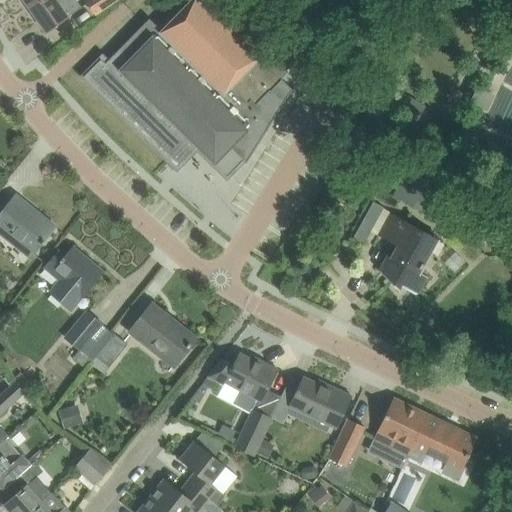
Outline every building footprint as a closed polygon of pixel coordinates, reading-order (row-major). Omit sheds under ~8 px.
[(23,0),(30,9),(42,0),(23,0)] [(77,0),(42,0),(30,9),(46,32),(82,7),(77,0)] [(90,70),(84,77),(177,167),(197,147),(203,153),(203,152),(227,176),(243,160),(247,163),(292,89),(282,79),(290,70),(218,0),(210,9),(200,0),(192,0),(162,31),(149,18),(105,63),(101,59),(90,70)] [(89,0),(97,12),(99,14),(119,0),(89,0)] [(502,72),(493,68),(483,88),(491,92),(502,72)] [(354,138),(369,146),(388,107),(416,119),(424,105),(381,84),(354,138)] [(393,196),(424,213),(437,189),(415,178),(411,186),(401,180),(393,196)] [(4,211),(0,215),(0,232),(17,246),(30,257),(52,229),(33,214),(36,211),(16,195),(4,211)] [(374,200),(364,220),(354,237),(365,243),(377,220),(385,224),(380,234),(399,245),(392,257),(389,255),(380,270),(379,271),(399,291),(400,290),(399,289),(404,283),(419,291),(427,276),(421,272),(441,237),(374,200)] [(58,253),(46,267),(60,278),(48,293),(70,311),(103,272),(73,248),(64,258),(58,253)] [(140,319),(130,332),(144,342),(146,340),(174,362),(172,365),(174,366),(184,354),(197,338),(153,303),(140,319)] [(93,360),(114,333),(88,312),(66,339),(80,350),(74,358),(86,368),(93,360)] [(115,333),(96,357),(109,367),(127,344),(115,333)] [(224,385),(226,382),(262,402),(279,370),(265,362),(263,365),(240,353),(234,364),(223,358),(208,376),(224,385)] [(9,375),(4,379),(10,386),(15,382),(9,375)] [(291,401),(289,406),(336,428),(343,414),(352,396),(327,384),(326,387),(303,376),(295,394),(291,401)] [(0,415),(25,393),(15,382),(10,386),(0,395),(0,415)] [(394,399),(373,440),(396,451),(390,463),(402,469),(408,457),(409,454),(413,447),(428,415),(394,399)] [(83,423),(77,405),(59,411),(65,429),(83,423)] [(256,453),(262,439),(272,418),(253,409),(235,447),(254,456),(256,453)] [(409,454),(408,457),(417,461),(421,451),(462,470),(467,458),(469,459),(470,458),(468,457),(477,438),(428,415),(413,447),(409,454)] [(364,427),(348,420),(329,458),(345,466),(364,427)] [(0,444),(8,438),(10,436),(0,425),(0,444)] [(0,444),(0,479),(6,486),(34,462),(32,460),(29,463),(8,438),(0,444)] [(262,439),(256,453),(266,458),(273,444),(262,439)] [(223,493),(238,476),(195,441),(180,460),(196,472),(188,482),(211,500),(218,505),(225,495),(223,493)] [(96,484),(111,467),(90,449),(75,466),(96,484)] [(4,504),(10,511),(30,511),(44,501),(28,484),(42,472),(34,462),(6,486),(14,495),(4,504)] [(165,479),(151,496),(170,511),(200,511),(211,500),(188,482),(180,491),(165,479)] [(51,494),(30,511),(69,511),(53,492),(51,494)] [(170,511),(151,496),(138,511),(170,511)] [(370,511),(354,501),(346,511),(370,511)]
